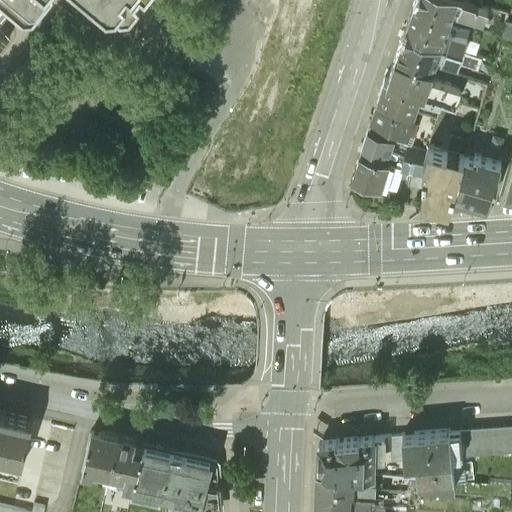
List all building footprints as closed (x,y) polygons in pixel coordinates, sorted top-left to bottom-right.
[(0,0),(0,22),(18,0),(0,0)] [(479,1),(476,0),(415,0),(413,7),(450,18),(454,5),(459,7),(458,10),(474,15),(479,1)] [(487,3),(479,1),(474,15),(482,18),(487,3)] [(450,18),(413,7),(405,30),(463,48),(467,34),(451,29),(450,33),(445,31),(450,18)] [(0,47),(10,36),(10,34),(0,25),(0,47)] [(463,48),(405,30),(396,54),(433,65),(438,52),(443,53),(441,57),(458,62),(463,48)] [(433,65),(396,54),(387,78),(433,92),(441,95),(456,99),(460,85),(435,77),(434,78),(429,76),(433,65)] [(387,78),(384,77),(377,100),(413,111),(417,98),(430,102),(433,92),(387,78)] [(441,95),(433,92),(430,102),(438,104),(441,95)] [(413,111),(377,100),(372,115),(407,130),(413,111)] [(483,127),(473,124),(468,141),(477,144),(483,127)] [(384,134),(367,129),(360,152),(389,162),(391,163),(393,153),(388,151),(392,137),(384,134)] [(447,150),(428,144),(423,160),(422,184),(422,198),(449,205),(463,160),(446,154),(447,150)] [(423,151),(405,149),(404,156),(423,160),(423,151)] [(389,162),(360,152),(352,179),(386,189),(390,179),(385,177),(389,162)] [(473,156),(464,154),(463,160),(449,205),(462,205),(464,195),(485,201),(487,201),(500,161),(478,154),(479,153),(474,152),(473,156)] [(423,160),(404,156),(400,169),(410,171),(409,182),(422,184),(423,160)] [(32,416),(0,408),(0,461),(21,467),(32,416)] [(511,422),(449,427),(452,452),(511,447),(511,422)] [(449,427),(403,432),(406,456),(417,455),(419,476),(454,480),(452,452),(449,427)] [(101,429),(101,432),(92,430),(82,474),(98,478),(101,467),(110,469),(119,433),(101,429)] [(403,432),(384,434),(383,448),(389,448),(390,458),(406,456),(403,432)] [(136,437),(119,433),(110,469),(120,472),(117,483),(133,487),(144,442),(136,440),(136,437)] [(360,435),(336,438),(322,440),(318,444),(317,467),(371,472),(374,472),(374,457),(383,457),(383,448),(384,434),(361,436),(360,435)] [(210,457),(144,442),(133,487),(131,496),(160,502),(163,488),(174,490),(172,498),(204,505),(221,504),(219,483),(206,481),(208,471),(207,470),(210,457)] [(371,472),(317,467),(317,488),(376,491),(376,480),(376,478),(371,478),(371,472)] [(374,472),(371,472),(371,478),(376,478),(376,480),(383,481),(383,473),(374,472)] [(376,491),(317,488),(316,506),(350,508),(353,508),(353,497),(358,498),(358,499),(360,502),(376,503),(376,491)] [(202,511),(204,505),(172,498),(168,511),(202,511)] [(32,511),(0,503),(0,511),(43,511),(46,505),(34,503),(32,511)]
